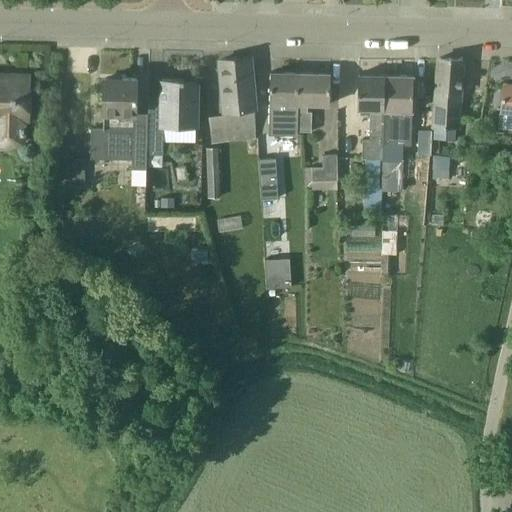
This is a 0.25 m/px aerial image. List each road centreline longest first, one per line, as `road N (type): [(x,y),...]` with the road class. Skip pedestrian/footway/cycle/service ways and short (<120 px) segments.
road 1 (residential): [(511,33),(173,26)]
road 2 (unclassified): [(486,511),(490,437),(511,335)]
road 3 (residential): [(173,26),(0,22)]
